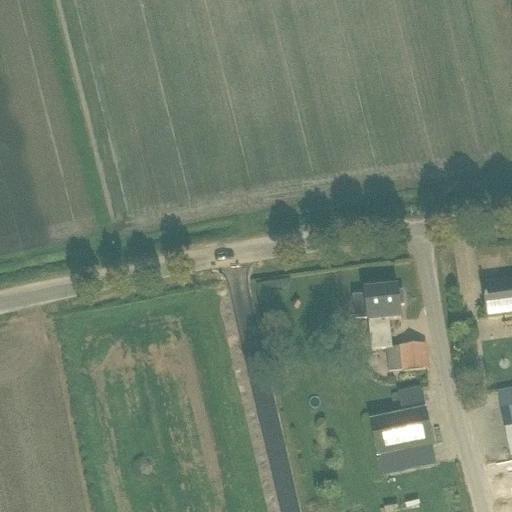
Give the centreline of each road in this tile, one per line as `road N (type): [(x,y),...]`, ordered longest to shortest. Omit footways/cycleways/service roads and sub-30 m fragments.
road 1 (unknown): [(412,232),(484,511)]
road 2 (unclassified): [(229,263),(511,220)]
road 3 (unclassified): [(229,263),(295,511)]
road 4 (unclassified): [(0,304),(229,263)]
